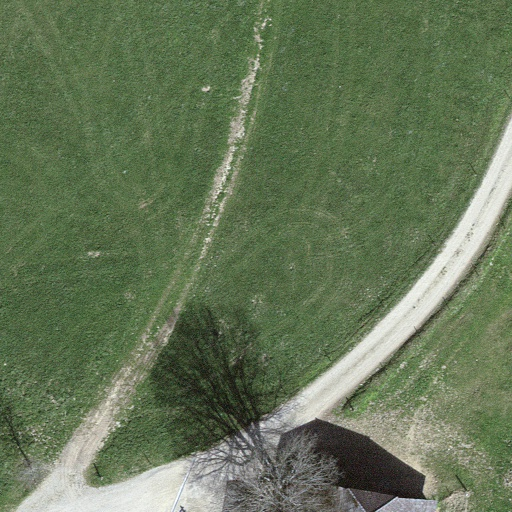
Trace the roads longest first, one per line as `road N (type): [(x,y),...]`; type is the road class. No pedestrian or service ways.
road 1 (track): [(44,511),(170,308),(236,147),(267,0)]
road 2 (track): [(218,511),(224,467),(390,329),(458,252),(511,144)]
road 3 (track): [(224,467),(94,511)]
